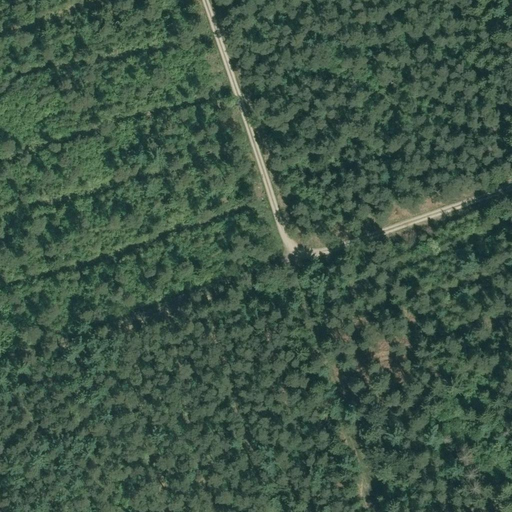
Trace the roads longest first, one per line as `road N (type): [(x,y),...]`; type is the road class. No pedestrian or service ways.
road 1 (track): [(511,189),(293,263),(205,0)]
road 2 (track): [(0,361),(293,263)]
road 3 (track): [(375,511),(293,263)]
